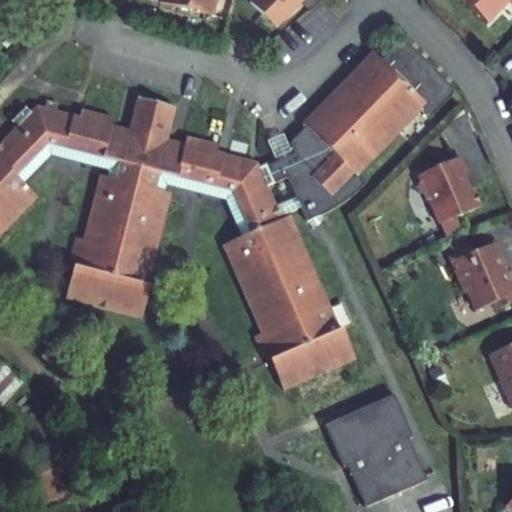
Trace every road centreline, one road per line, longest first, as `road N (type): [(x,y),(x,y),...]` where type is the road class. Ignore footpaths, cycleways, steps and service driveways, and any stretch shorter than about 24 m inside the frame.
road 1 (residential): [(88,29),(191,54),(241,84),(265,87),(314,68),(379,0)]
road 2 (residential): [(397,0),(483,89),(511,151)]
